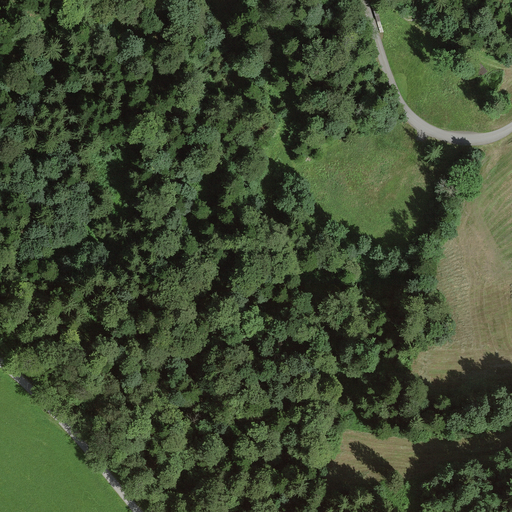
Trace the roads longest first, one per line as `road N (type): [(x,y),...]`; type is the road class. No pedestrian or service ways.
road 1 (track): [(59,0),(69,138),(93,228),(147,363),(186,421),(269,446),(296,464)]
road 2 (track): [(250,324),(227,297),(194,222),(171,107),(126,38),(113,0)]
road 3 (track): [(363,0),(389,85),(418,125),(461,138),(511,127)]
road 4 (track): [(0,364),(64,424),(137,511)]
